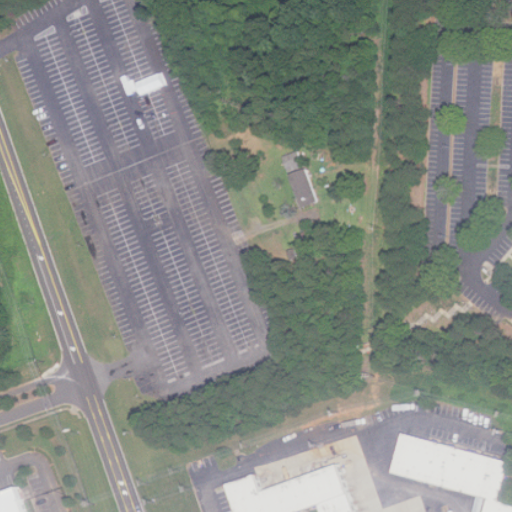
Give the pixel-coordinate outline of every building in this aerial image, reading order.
[(291,172),(306,166),(300,151),(285,156),(291,172)] [(320,201),(309,168),(291,174),(302,207),(320,201)] [(398,474),(494,495),(490,511),(511,511),(511,503),(506,502),(511,476),(511,459),(407,435),(398,474)] [(329,511),(362,511),(345,460),(265,487),(260,473),(232,483),(241,511),(297,511),(326,503),(329,511)] [(31,511),(24,489),(0,496),(0,511),(31,511)]
